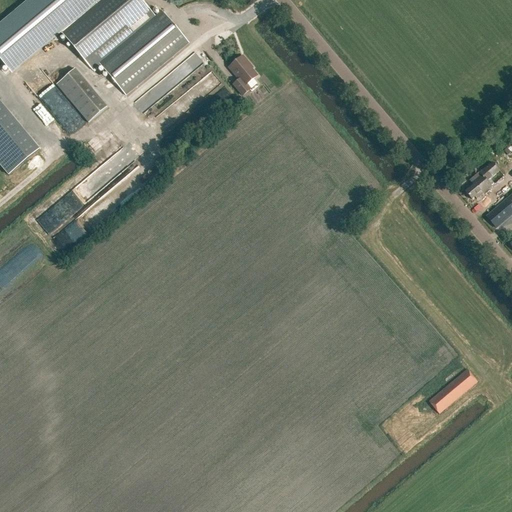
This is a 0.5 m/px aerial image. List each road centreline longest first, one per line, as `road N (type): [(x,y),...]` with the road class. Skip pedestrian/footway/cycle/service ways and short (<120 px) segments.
road 1 (unclassified): [(511,272),(282,0)]
road 2 (track): [(425,170),(393,194),(372,238),(492,379)]
